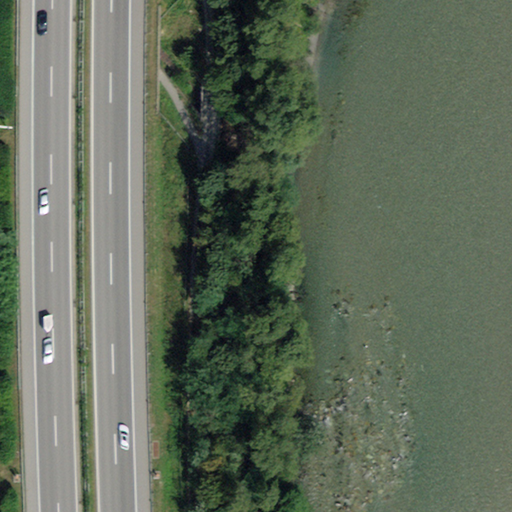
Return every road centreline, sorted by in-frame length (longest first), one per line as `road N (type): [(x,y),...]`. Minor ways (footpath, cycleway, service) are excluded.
road 1 (motorway): [(120,511),(115,0)]
road 2 (motorway): [(53,0),(58,511)]
road 3 (track): [(192,452),(210,125),(207,0)]
road 4 (track): [(93,0),(158,74),(207,160)]
